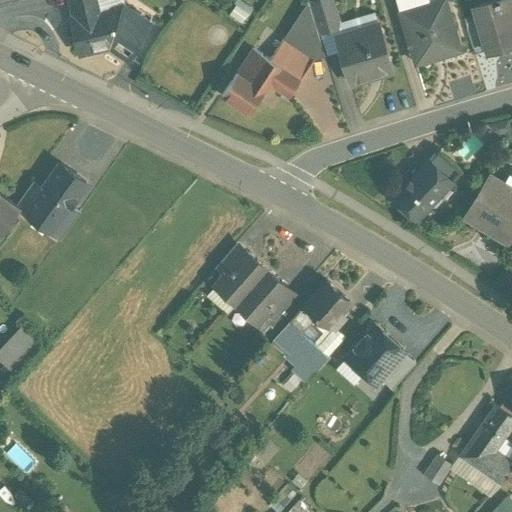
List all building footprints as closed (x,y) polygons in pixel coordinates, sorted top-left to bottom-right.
[(98,0),(71,0),(74,10),(99,4),(98,0)] [(333,0),(314,0),(309,2),(318,32),(341,25),(333,0)] [(428,0),(406,0),(397,3),(401,18),(428,10),(426,3),(429,1),(428,0)] [(433,0),(429,1),(426,3),(428,10),(401,18),(415,64),(461,50),(446,0),(433,0)] [(511,0),(491,0),(473,6),(486,51),(511,42),(511,0)] [(99,4),(74,10),(75,16),(72,16),(81,52),(110,46),(115,38),(133,49),(151,24),(121,5),(100,10),(99,4)] [(379,22),(337,35),(352,82),(393,69),(379,22)] [(315,60),(284,39),(271,59),(281,66),(301,80),(315,60)] [(254,48),(238,71),(251,80),(267,57),(254,48)] [(267,57),(251,80),(238,71),(223,93),(251,112),(270,83),(281,66),(271,59),(267,57)] [(301,80),(281,66),(270,83),(290,96),(301,80)] [(460,170),(439,152),(429,163),(450,181),(460,170)] [(42,188),(28,209),(29,210),(52,227),(54,228),(70,205),(86,182),(60,163),(42,188)] [(450,181),(429,163),(419,175),(439,193),(450,181)] [(511,186),(491,174),(465,216),(482,226),(486,220),(511,236),(511,186)] [(439,193),(419,175),(398,197),(419,216),(439,193)] [(33,181),(16,204),(20,207),(20,208),(27,213),(29,210),(28,209),(42,188),(33,181)] [(16,204),(0,192),(0,232),(1,234),(20,208),(20,207),(16,204)] [(70,205),(54,228),(52,227),(50,229),(61,238),(80,212),(70,205)] [(237,242),(218,265),(226,272),(246,250),(237,242)] [(226,272),(217,283),(238,302),(268,267),(247,249),(246,250),(226,272)] [(268,267),(238,302),(258,320),(267,309),(288,286),(288,285),(268,267)] [(350,302),(325,281),(289,323),(313,343),(314,343),(330,325),(335,329),(345,318),(339,313),(350,302)] [(288,286),(267,309),(277,318),(297,295),(288,286)] [(313,343),(289,323),(273,340),(298,360),(313,343)] [(406,350),(375,324),(347,357),(377,383),(381,379),(404,352),(406,350)] [(40,346),(22,327),(0,349),(0,358),(14,372),(40,346)] [(313,343),(298,360),(300,362),(315,375),(330,357),(314,343),(313,343)] [(416,362),(404,352),(381,379),(393,389),(416,362)] [(300,362),(292,371),(307,384),(315,375),(300,362)] [(511,415),(498,406),(461,458),(501,486),(501,485),(506,478),(511,469),(511,463),(492,450),(511,421),(511,415)] [(454,465),(440,457),(428,476),(442,484),(454,465)] [(511,511),(511,499),(510,497),(495,511),(511,511)] [(316,511),(303,500),(291,511),(316,511)]
